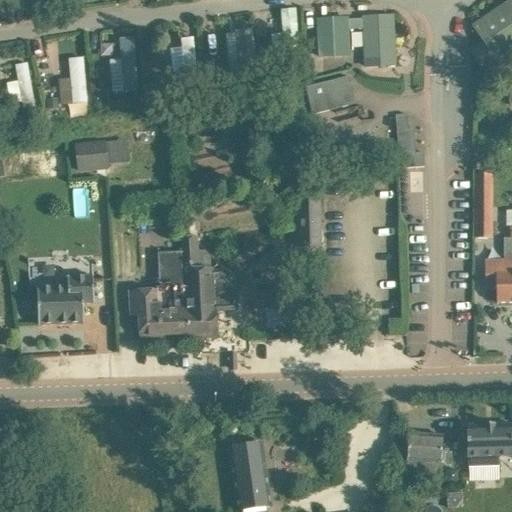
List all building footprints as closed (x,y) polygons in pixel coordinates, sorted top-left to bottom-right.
[(482,68),(504,54),(511,48),(511,1),(474,27),(485,43),(472,52),(482,68)] [(270,33),(271,56),(302,55),(300,8),(282,9),(283,33),(270,33)] [(363,29),(365,66),(386,65),(388,67),(394,67),(396,65),(395,59),(395,58),(392,17),(362,18),(362,19),(347,20),(347,19),(317,21),(319,57),(349,55),(347,30),(363,29)] [(257,69),(256,30),(228,31),(230,70),(257,69)] [(112,90),(140,89),(138,37),(123,37),(124,59),(111,60),(112,90)] [(199,78),(197,37),(183,38),(185,79),(199,78)] [(87,57),(71,58),(73,103),(88,103),(87,57)] [(9,81),(10,103),(34,102),(32,63),(15,64),(16,80),(9,81)] [(305,88),(312,116),(355,105),(348,77),(305,88)] [(71,78),(59,78),(60,105),(73,104),(71,78)] [(107,165),(105,143),(76,145),(78,173),(107,170),(107,165)] [(292,158),(274,167),(282,184),(300,175),(292,158)] [(474,239),(492,239),(492,175),(474,175),(474,239)] [(88,209),(86,188),(73,189),(74,209),(88,209)] [(297,203),(298,228),(298,248),(321,247),(319,202),(297,203)] [(496,290),(496,303),(511,303),(511,227),(509,228),(509,238),(504,239),(504,261),(484,262),(485,291),(496,290)] [(183,252),(188,339),(217,337),(216,309),(235,308),(234,288),(218,274),(214,274),(213,268),(199,269),(198,237),(182,238),(183,246),(183,252)] [(188,339),(183,252),(157,253),(159,290),(149,290),(142,290),(142,292),(130,292),(131,313),(139,313),(140,340),(188,339)] [(94,303),(93,276),(67,277),(67,287),(37,288),(38,326),(84,324),(83,304),(94,303)] [(511,428),(511,423),(465,426),(468,468),(498,466),(498,457),(511,456),(511,428)] [(409,434),(408,444),(406,475),(424,476),(423,480),(435,481),(435,477),(440,477),(443,436),(409,434)] [(229,448),(230,458),(237,509),(241,509),(241,511),(267,511),(266,505),(270,505),(261,444),(229,448)]
